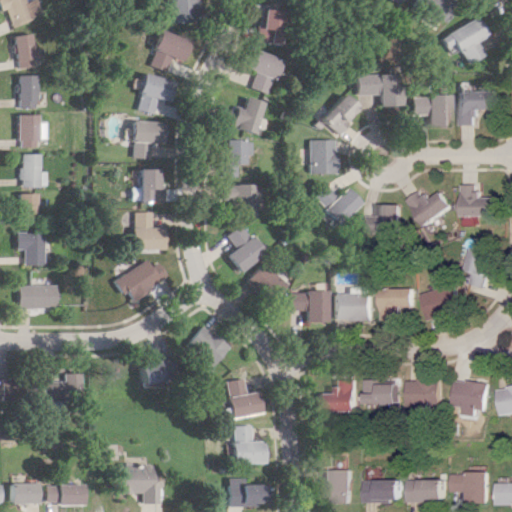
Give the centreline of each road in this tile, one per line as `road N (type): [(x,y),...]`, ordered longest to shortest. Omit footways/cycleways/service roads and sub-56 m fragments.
road 1 (residential): [(283,359),(443,351),(497,335),(511,272),(504,31),(473,0)]
road 2 (residential): [(290,511),(283,359),(204,289),(180,222),(183,140),(210,62),(217,0)]
road 3 (residential): [(408,156),(386,137),(374,138),(364,155),(379,175),(408,156),(511,154)]
road 4 (residential): [(204,289),(133,335),(0,341)]
